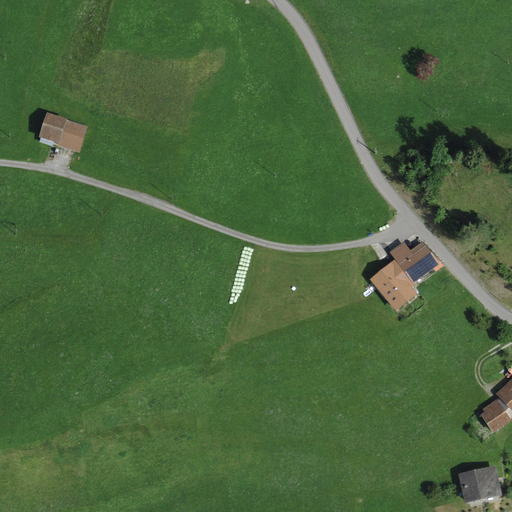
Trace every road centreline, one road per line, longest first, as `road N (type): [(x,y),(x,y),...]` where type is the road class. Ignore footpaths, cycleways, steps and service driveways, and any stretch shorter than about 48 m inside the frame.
road 1 (unclassified): [(0,163),(70,174),(294,248),(377,238),(411,220)]
road 2 (unclassified): [(283,0),(382,187),(411,220)]
road 3 (unclassified): [(411,220),(478,296),(511,317)]
